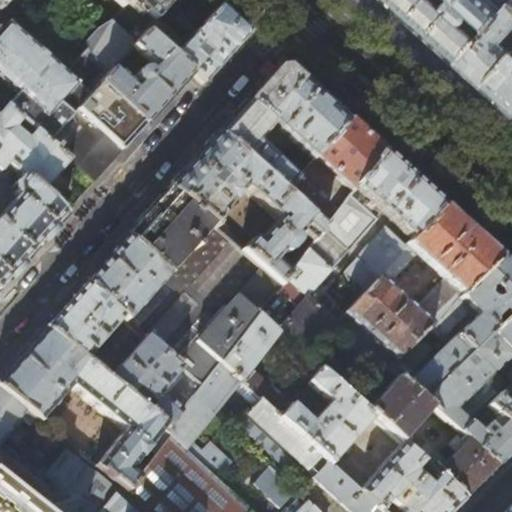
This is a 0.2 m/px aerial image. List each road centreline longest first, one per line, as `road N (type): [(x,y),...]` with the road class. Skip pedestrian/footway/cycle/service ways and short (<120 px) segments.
road 1 (residential): [(303,0),(0,331)]
road 2 (residential): [(303,0),(499,175)]
